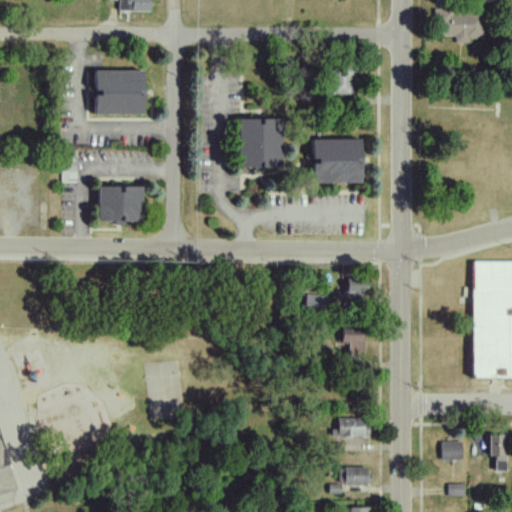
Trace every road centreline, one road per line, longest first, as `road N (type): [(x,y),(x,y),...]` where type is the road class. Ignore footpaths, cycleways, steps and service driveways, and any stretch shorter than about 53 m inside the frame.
road 1 (tertiary): [(402,511),(403,0)]
road 2 (residential): [(404,37),(0,35)]
road 3 (residential): [(0,246),(402,252)]
road 4 (residential): [(175,0),(175,250)]
